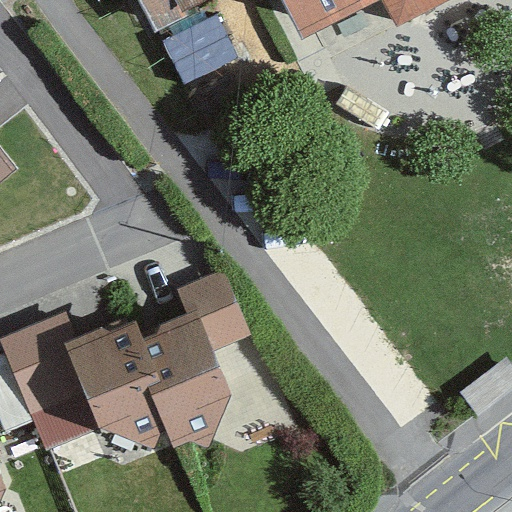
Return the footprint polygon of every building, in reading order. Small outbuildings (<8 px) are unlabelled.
[(150,0),(167,35),(241,0),(150,0)] [(317,0),(336,36),(408,0),(317,0)] [(0,173),(12,163),(0,149),(0,173)] [(175,291),(186,319),(198,315),(212,352),(248,338),(224,273),(175,291)] [(64,348),(78,343),(66,312),(0,338),(0,349),(42,457),(99,435),(64,348)] [(78,343),(64,348),(99,435),(153,454),(164,436),(173,453),(192,447),(209,454),(233,404),(212,352),(198,315),(186,319),(141,338),(135,323),(78,343)]
